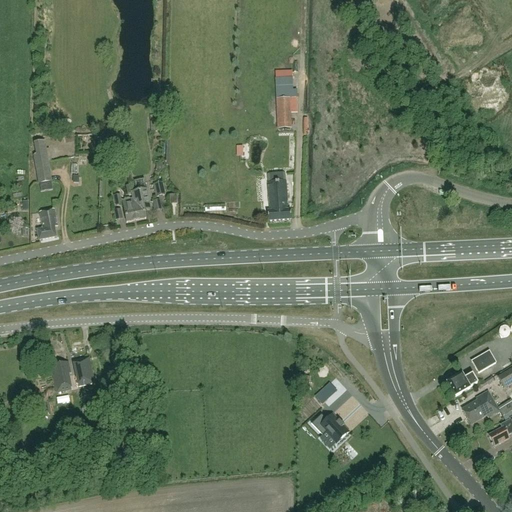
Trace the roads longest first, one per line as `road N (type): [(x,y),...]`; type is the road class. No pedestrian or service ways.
road 1 (unclassified): [(0,331),(217,319),(325,323),(385,336)]
road 2 (unclassified): [(0,263),(177,227),(260,236),(378,218)]
road 3 (primary): [(0,308),(145,291),(382,289)]
road 4 (primary): [(379,251),(180,261),(0,286)]
road 5 (track): [(304,0),(299,234)]
road 6 (tertiary): [(493,511),(406,408),(385,336)]
road 7 (unclassified): [(378,218),(389,189),(411,179),(511,204)]
road 8 (trunk): [(511,246),(379,251)]
road 9 (trunk): [(382,289),(511,281)]
